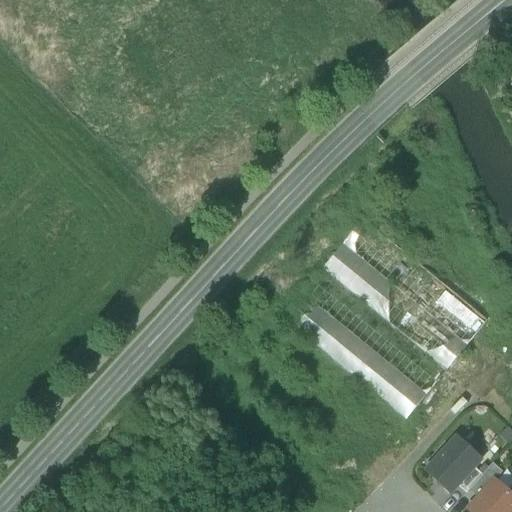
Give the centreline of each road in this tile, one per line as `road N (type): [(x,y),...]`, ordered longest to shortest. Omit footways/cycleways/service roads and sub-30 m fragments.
road 1 (secondary): [(509,0),(311,171),(0,499)]
road 2 (residential): [(458,401),(380,497)]
